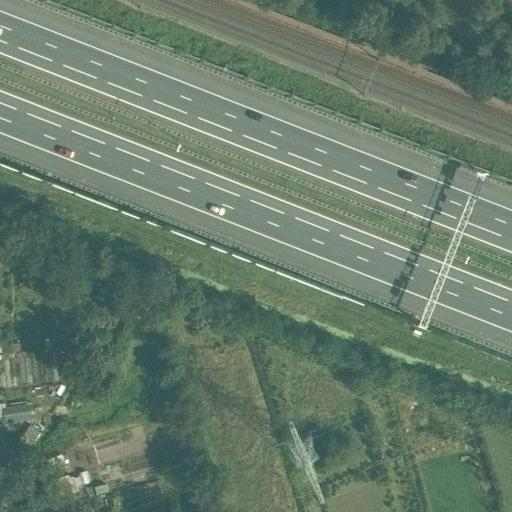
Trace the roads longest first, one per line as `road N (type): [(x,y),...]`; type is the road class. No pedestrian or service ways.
road 1 (motorway): [(511,233),(0,33)]
road 2 (motorway): [(0,111),(511,310)]
